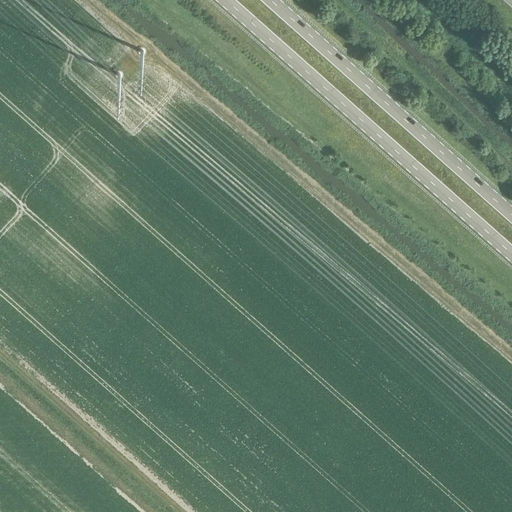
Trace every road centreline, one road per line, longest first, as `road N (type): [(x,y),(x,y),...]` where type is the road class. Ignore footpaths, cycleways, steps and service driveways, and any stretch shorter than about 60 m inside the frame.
road 1 (primary): [(226,0),(511,252)]
road 2 (primary): [(511,211),(272,0)]
